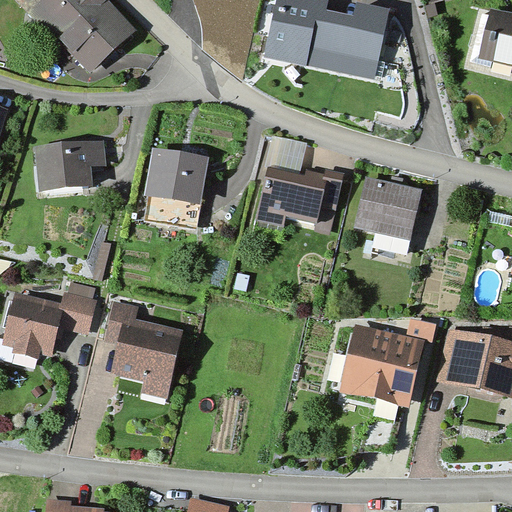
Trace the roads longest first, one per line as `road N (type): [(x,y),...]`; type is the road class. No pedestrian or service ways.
road 1 (residential): [(511,489),(267,488),(0,460)]
road 2 (residential): [(214,79),(297,123),(511,183)]
road 3 (residential): [(214,79),(145,96),(75,99),(0,83)]
